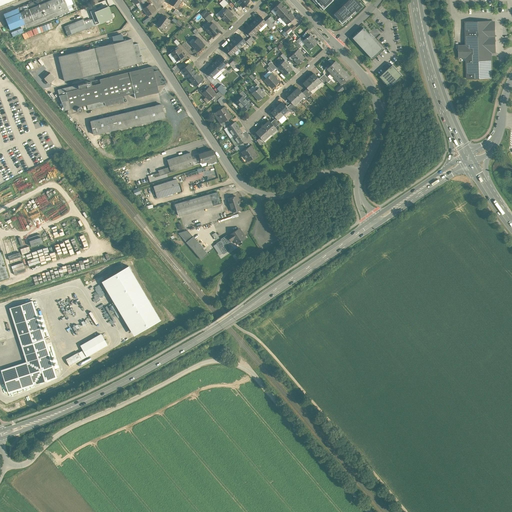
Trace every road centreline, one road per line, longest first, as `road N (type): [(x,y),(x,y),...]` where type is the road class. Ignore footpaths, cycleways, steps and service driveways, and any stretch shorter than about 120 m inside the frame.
road 1 (unclassified): [(368,511),(254,377),(221,364),(73,429),(24,467),(6,465)]
road 2 (secondary): [(368,226),(180,349),(70,406)]
road 3 (residential): [(121,0),(252,189),(274,195),(330,173),(361,175)]
road 4 (track): [(405,511),(269,352)]
road 5 (tertiary): [(334,43),(379,105),(378,135),(361,175)]
road 6 (primary): [(417,0),(454,130)]
